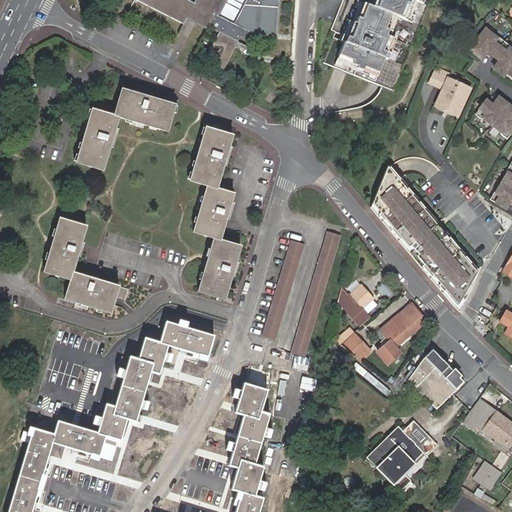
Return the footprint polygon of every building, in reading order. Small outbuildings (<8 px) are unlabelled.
[(186,19),(207,30),(208,27),(215,14),(218,16),(226,0),(135,0),(183,24),(186,19)] [(246,0),(234,23),(235,24),(218,16),(215,14),(208,27),(219,33),(238,42),(240,37),(277,39),(278,0),(246,0)] [(324,63),(394,91),(429,0),(349,0),(349,2),(344,0),(331,30),(336,32),(324,63)] [(511,49),(510,48),(511,46),(498,36),(496,37),(485,29),(469,49),(481,58),(487,50),(500,60),(494,68),(503,75),(506,71),(511,75),(511,49)] [(224,69),(238,42),(219,33),(206,60),(224,69)] [(458,117),(470,89),(447,79),(449,74),(436,68),(429,83),(442,89),(434,106),(458,117)] [(137,116),(135,123),(165,132),(173,105),(143,96),(141,102),(135,100),(137,95),(121,90),(112,116),(91,110),(87,122),(92,124),(90,131),(85,129),(75,163),(101,171),(111,138),(106,136),(108,129),(113,131),(117,118),(129,121),(131,114),(137,116)] [(511,119),(511,118),(511,107),(499,97),(493,105),(486,100),(475,114),(482,119),(484,118),(501,132),(500,133),(507,139),(511,132),(511,119)] [(132,122),(135,123),(137,116),(131,114),(129,121),(132,122)] [(222,147),(228,149),(232,136),(204,128),(200,141),(206,143),(203,150),(197,148),(188,181),(205,187),(202,196),(209,198),(206,206),(200,203),(191,233),(211,239),(207,256),(213,258),(212,262),(205,260),(196,293),(223,301),(233,269),(226,267),(228,262),(234,264),(239,246),(219,241),(227,212),(220,210),(223,202),(229,204),(232,195),(216,189),(226,157),(219,155),(222,147)] [(206,143),(200,141),(197,148),(203,150),(206,143)] [(226,157),(228,149),(222,147),(219,155),(226,157)] [(511,160),(506,171),(508,172),(496,192),(494,191),(490,198),(505,207),(510,200),(511,201),(511,160)] [(389,168),(387,166),(372,203),(379,212),(377,214),(382,220),(385,218),(391,226),(389,228),(399,239),(401,237),(408,246),(410,244),(417,253),(416,255),(423,263),(421,265),(430,277),(433,275),(439,282),(437,284),(443,291),(444,290),(457,306),(462,297),(477,272),(470,264),(471,263),(466,257),(465,258),(458,250),(459,249),(450,237),(448,238),(441,230),(436,224),(424,209),(425,208),(420,202),(419,203),(412,195),(413,195),(408,188),(407,189),(399,180),(400,179),(390,167),(389,168)] [(392,166),(390,167),(400,179),(401,178),(402,177),(397,171),(392,166)] [(400,179),(399,180),(407,189),(408,188),(409,188),(401,178),(400,179)] [(420,201),(414,194),(413,195),(412,195),(419,203),(420,202),(420,201)] [(202,196),(200,203),(206,206),(209,198),(202,196)] [(227,212),(229,204),(223,202),(220,210),(227,212)] [(379,212),(372,203),(371,208),(376,214),(377,214),(379,212)] [(438,222),(426,208),(425,208),(424,209),(436,224),(438,222)] [(74,241),(80,243),(85,227),(59,218),(54,235),(60,237),(58,243),(52,241),(43,272),(69,281),(63,300),(74,303),(77,297),(83,299),(81,305),(110,314),(115,297),(124,300),(127,290),(90,278),(88,285),(81,283),(83,276),(72,272),(78,250),(72,248),(74,241)] [(382,220),(382,221),(388,228),(389,228),(391,226),(385,218),(382,220)] [(450,237),(443,228),(441,230),(448,238),(450,237)] [(327,230),(291,352),(304,356),(340,234),(327,230)] [(399,239),(398,240),(420,266),(421,265),(423,263),(416,255),(417,253),(410,244),(408,246),(401,237),(399,239)] [(291,239),(262,336),(275,340),(304,244),(291,239)] [(458,250),(465,258),(466,257),(467,256),(460,248),(459,249),(458,250)] [(511,276),(511,256),(503,272),(511,276)] [(470,264),(477,272),(479,270),(472,262),(471,263),(470,264)] [(430,277),(436,285),(437,284),(439,282),(433,275),(430,277)] [(90,278),(83,276),(81,283),(88,285),(90,278)] [(360,308),(372,298),(361,285),(347,296),(340,288),(336,301),(344,310),(356,325),(367,316),(360,308)] [(443,291),(442,291),(456,308),(459,311),(466,300),(462,297),(457,306),(444,290),(443,291)] [(74,303),(81,305),(83,299),(77,297),(74,303)] [(394,348),(425,322),(410,304),(375,333),(384,344),(376,352),(386,364),(399,354),(394,348)] [(75,428),(68,449),(98,457),(104,437),(119,441),(125,420),(134,423),(138,408),(140,401),(149,372),(158,375),(162,361),(165,353),(166,346),(206,358),(212,336),(164,322),(158,343),(143,339),(137,360),(128,357),(124,370),(122,378),(113,408),(105,405),(101,418),(98,426),(96,434),(75,428)] [(341,343),(348,337),(344,332),(337,338),(341,343)] [(358,358),(367,350),(354,335),(345,343),(358,358)] [(451,394),(454,391),(463,383),(430,349),(423,358),(407,379),(406,381),(415,389),(435,409),(451,394)] [(253,465),(262,436),(264,428),(268,415),(259,412),(266,391),(243,384),(240,392),(238,400),(234,413),(243,416),(235,443),(232,451),(228,465),(237,469),(230,490),(240,493),(234,511),(257,511),(261,499),(253,497),(255,489),(258,481),(262,468),(253,465)] [(504,452),(511,440),(511,425),(488,407),(478,400),(469,412),(461,422),(471,430),(475,425),(494,440),(492,444),(504,452)] [(62,447),(68,449),(75,428),(64,424),(57,422),(53,435),(51,444),(62,447)] [(412,422),(402,432),(407,438),(411,434),(415,431),(418,428),(412,422)] [(422,438),(425,436),(418,428),(415,431),(422,438)] [(30,511),(51,444),(53,435),(31,429),(6,511),(30,511)] [(366,457),(392,484),(423,454),(415,445),(407,438),(402,432),(400,430),(390,439),(389,438),(379,448),(377,446),(366,457)] [(407,438),(415,445),(418,442),(411,434),(407,438)] [(423,454),(392,484),(395,487),(435,447),(425,436),(422,438),(418,442),(415,445),(423,454)] [(486,473),(480,484),(486,488),(496,471),(489,465),(484,472),(486,473)] [(472,479),(480,484),(486,473),(484,472),(480,469),(472,479)]
